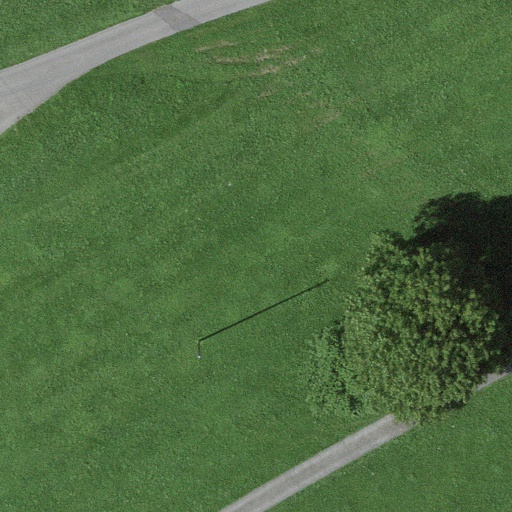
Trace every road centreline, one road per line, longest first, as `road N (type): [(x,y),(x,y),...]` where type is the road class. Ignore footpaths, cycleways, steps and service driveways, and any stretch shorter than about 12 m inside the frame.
road 1 (track): [(511,361),(245,511)]
road 2 (unclassified): [(260,0),(0,87)]
